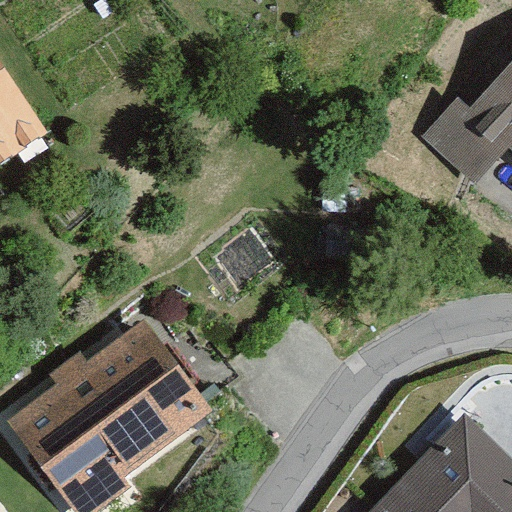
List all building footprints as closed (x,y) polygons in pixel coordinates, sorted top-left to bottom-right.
[(511,70),(477,107),(511,138),(511,70)] [(0,76),(0,152),(35,130),(0,76)] [(511,152),(511,138),(477,107),(468,99),(436,134),(487,180),(511,152)] [(163,318),(16,420),(80,511),(109,511),(145,487),(133,470),(225,406),(163,318)] [(511,511),(511,471),(465,426),(381,511),(511,511)]
